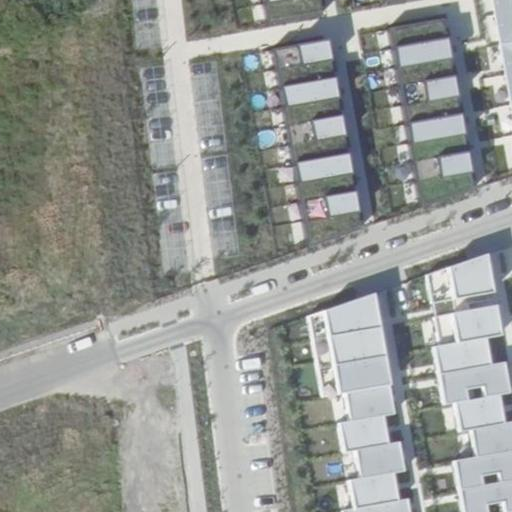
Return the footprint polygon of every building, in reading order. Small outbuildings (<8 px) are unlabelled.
[(314,17),(311,0),(254,0),(258,26),(314,17)] [(511,0),(487,0),(511,121),(511,0)] [(414,213),(468,190),(437,13),(378,24),(414,213)] [(353,229),(321,41),(269,49),(303,246),(353,229)] [(340,42),(330,44),(337,71),(346,69),(340,42)] [(148,255),(179,251),(159,66),(128,69),(148,255)] [(492,231),(432,247),(449,325),(422,329),(443,422),(466,412),(477,447),(445,455),(455,511),(477,511),(511,504),(511,410),(504,413),(500,385),(511,384),(511,369),(507,346),(490,354),(483,332),(500,327),(501,287),(492,231)] [(147,283),(168,282),(167,263),(146,264),(147,283)] [(348,411),(334,410),(338,449),(357,441),(357,455),(342,463),(349,489),(332,495),(332,511),(417,511),(403,441),(420,425),(416,411),(398,414),(371,276),(308,300),(318,389),(343,386),(348,411)] [(416,480),(420,498),(435,494),(431,476),(416,480)] [(296,511),(327,511),(327,501),(297,501),(296,511)]
